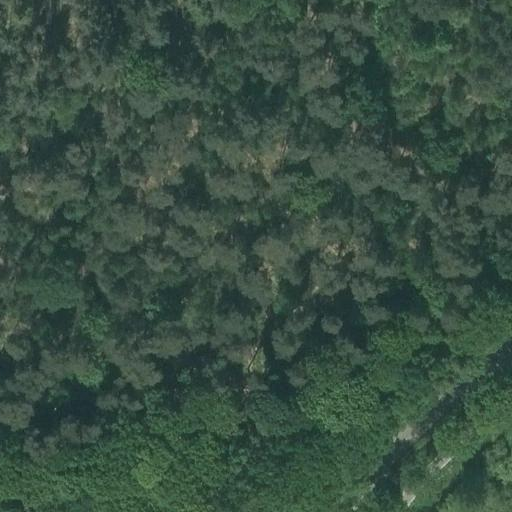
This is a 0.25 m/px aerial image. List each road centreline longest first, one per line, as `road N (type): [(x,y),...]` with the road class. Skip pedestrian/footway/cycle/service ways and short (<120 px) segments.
road 1 (track): [(369,465),(0,453)]
road 2 (tertiary): [(337,511),(422,410),(511,344)]
road 3 (track): [(213,0),(0,106)]
